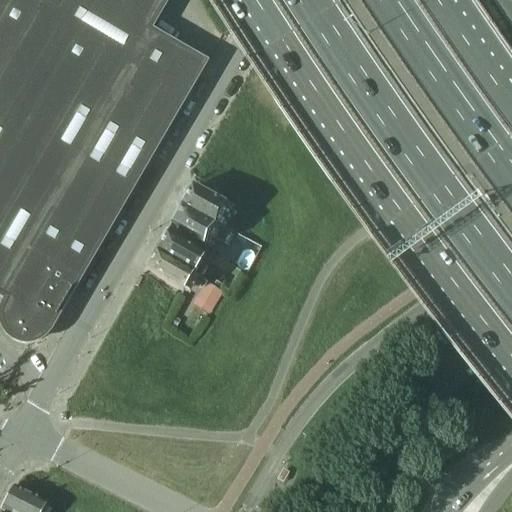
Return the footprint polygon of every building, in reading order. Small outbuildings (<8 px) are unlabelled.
[(48,332),(203,67),(147,34),(165,4),(162,0),(0,0),(0,297),(7,302),(3,309),(2,311),(2,313),(1,315),(1,317),(1,319),(1,322),(1,324),(1,326),(2,328),(3,330),(4,332),(5,334),(6,336),(8,337),(10,339),(11,340),(13,341),(17,343),(21,344),(26,345),(30,344),(35,343),(39,341),(42,339),(45,336),(48,332)] [(193,183),(182,204),(214,222),(225,201),(193,183)] [(182,204),(170,225),(202,243),(214,222),(182,204)] [(203,258),(165,233),(154,252),(193,276),(202,281),(207,272),(204,270),(209,263),(203,259),(203,258)] [(154,252),(145,269),(144,270),(182,293),(193,276),(154,252)] [(206,285),(194,305),(209,314),(221,294),(206,285)] [(9,493),(6,497),(7,500),(1,511),(42,511),(45,506),(13,488),(11,492),(9,493)]
